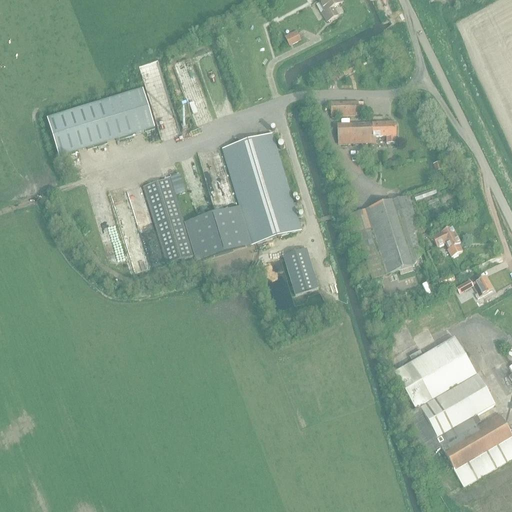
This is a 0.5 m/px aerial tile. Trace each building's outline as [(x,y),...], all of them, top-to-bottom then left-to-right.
[(339,0),(322,0),(319,2),(325,13),(322,14),(327,23),(337,17),(333,9),(342,4),(339,0)] [(341,68),(345,75),(358,69),(354,61),(341,68)] [(142,90),(46,120),(58,158),(154,129),(142,90)] [(330,103),(331,116),(358,116),(358,103),(330,103)] [(386,143),(395,143),(395,124),(337,126),(338,144),(375,143),(375,137),(386,137),(386,143)] [(240,208),(252,246),(300,232),(270,135),(223,150),(240,208)] [(143,188),(166,266),(194,257),(184,225),(170,180),(143,188)] [(418,236),(423,234),(411,196),(390,203),(367,210),(367,209),(351,214),(372,281),(412,268),(422,254),(418,236)] [(240,208),(184,225),(194,257),(196,264),(252,246),(240,208)] [(458,245),(460,244),(451,227),(440,234),(432,238),(437,247),(444,244),(448,250),(447,251),(451,259),(462,253),(458,245)] [(283,258),(295,297),(318,290),(306,251),(283,258)] [(429,285),(432,292),(456,280),(452,273),(429,285)] [(478,298),(492,291),(485,278),(471,285),(470,283),(456,290),(458,295),(472,288),(476,294),(472,296),(476,303),(479,301),(478,298)] [(438,300),(423,306),(428,319),(452,309),(449,301),(439,305),(438,300)] [(476,429),(472,422),(494,409),(453,339),(393,374),(415,412),(409,415),(414,423),(424,418),(437,440),(435,440),(441,450),(463,488),(511,459),(511,439),(498,416),(476,429)]
